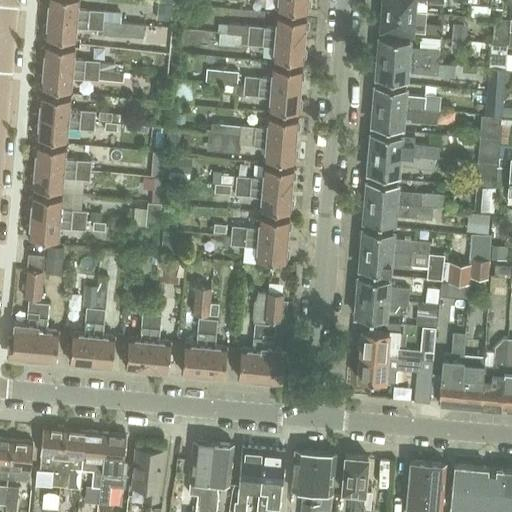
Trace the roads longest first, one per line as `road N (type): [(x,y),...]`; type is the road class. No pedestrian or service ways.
road 1 (residential): [(319,419),(351,0)]
road 2 (residential): [(319,419),(0,390)]
road 3 (residential): [(511,437),(319,419)]
